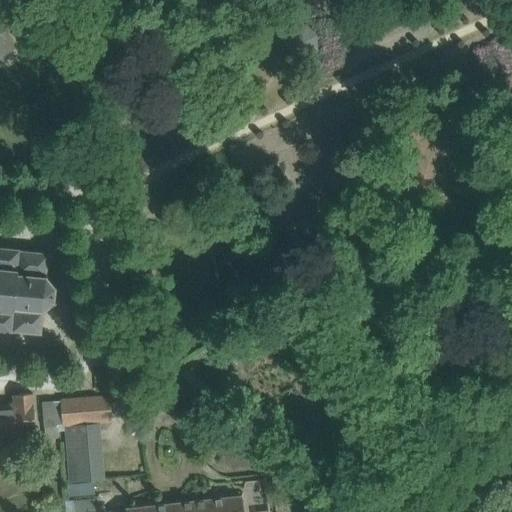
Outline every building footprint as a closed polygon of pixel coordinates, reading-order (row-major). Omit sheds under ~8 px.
[(0,0),(14,22),(28,13),(20,0),(0,0)] [(178,0),(144,0),(152,16),(180,2),(178,0)] [(0,54),(14,46),(3,28),(0,22),(0,54)] [(294,60),(299,62),(305,64),(312,63),(317,61),(322,56),(325,51),(326,45),(325,39),(322,33),(317,29),(311,26),(306,26),(300,27),(295,29),(291,34),(288,39),(287,44),(288,50),(291,55),(294,60)] [(0,330),(9,332),(9,334),(12,334),(12,332),(21,333),(21,332),(39,333),(39,334),(41,334),(42,334),(42,332),(41,332),(43,314),(45,313),(44,310),(53,303),(56,304),(57,302),(54,300),(55,289),(59,288),(58,285),(55,286),(47,277),(49,274),(46,273),(48,255),(49,255),(49,253),(48,253),(48,252),(47,252),(46,253),(29,251),(20,250),(20,247),(17,247),(17,249),(3,248),(4,246),(1,246),(1,248),(0,247),(0,330)] [(0,435),(36,433),(33,393),(14,395),(14,404),(0,405),(0,435)] [(61,400),(63,420),(63,424),(111,420),(109,396),(61,400)] [(42,401),(44,426),(45,432),(57,431),(54,401),(42,401)] [(109,479),(107,444),(80,445),(80,459),(70,460),(70,481),(109,479)] [(241,496),(210,499),(211,511),(243,511),(242,499),(241,496)] [(211,511),(210,499),(172,503),(173,511),(211,511)] [(128,511),(173,511),(172,503),(128,508),(128,511)]
